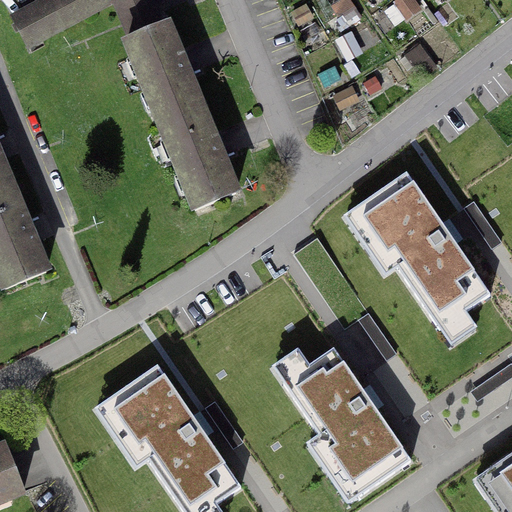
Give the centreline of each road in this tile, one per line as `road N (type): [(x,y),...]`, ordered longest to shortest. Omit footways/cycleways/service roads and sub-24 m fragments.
road 1 (residential): [(314,187),(140,308),(10,378)]
road 2 (residential): [(511,32),(314,187)]
road 3 (residential): [(230,0),(314,187)]
road 4 (residential): [(381,511),(511,421)]
road 5 (residential): [(10,378),(78,511)]
